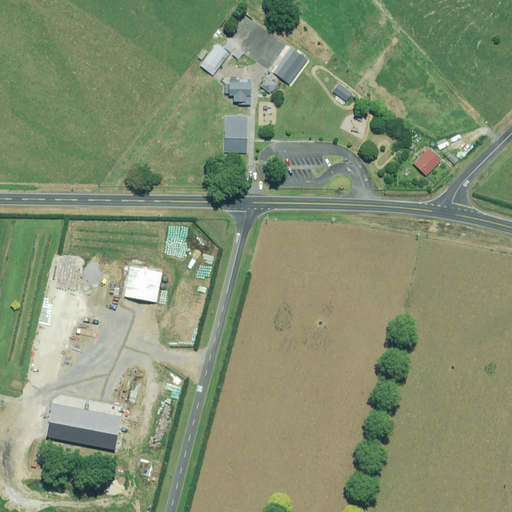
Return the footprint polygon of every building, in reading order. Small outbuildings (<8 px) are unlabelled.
[(239,50),(241,46),(233,39),(230,43),(229,42),(224,47),(234,55),(239,50)] [(226,50),(213,40),(188,72),(209,88),(220,74),(212,68),(226,50)] [(244,54),(239,50),(234,55),(240,60),(244,54)] [(275,80),(265,72),(256,84),(266,92),(275,80)] [(248,80),(224,79),(223,101),(247,101),(248,80)] [(250,117),(228,116),(227,138),(249,139),(250,117)] [(248,153),(248,143),(225,142),(225,152),(248,153)] [(417,146),(414,142),(409,147),(413,150),(417,146)] [(442,160),(430,148),(414,164),(427,176),(442,160)] [(459,161),(452,154),(448,159),(455,165),(459,161)] [(8,439),(6,448),(17,451),(19,442),(8,439)]
